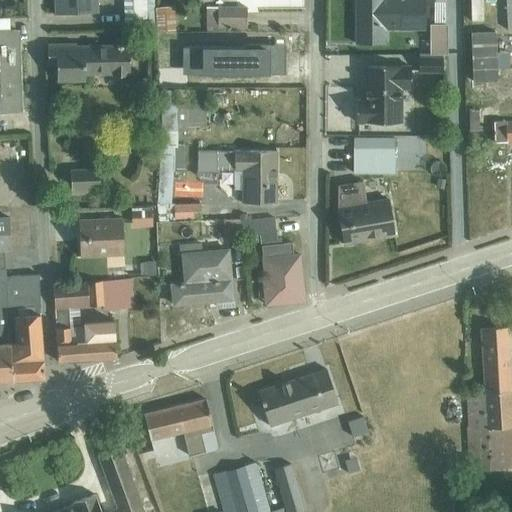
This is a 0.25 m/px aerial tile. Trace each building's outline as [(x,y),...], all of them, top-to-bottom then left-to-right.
[(55,0),(56,14),(99,12),(98,0),(55,0)] [(155,23),(154,0),(123,0),(124,25),(155,23)] [(425,29),(425,0),(355,0),(356,42),(387,42),(387,29),(425,29)] [(175,6),(158,6),(158,32),(176,32),(175,6)] [(247,26),(247,6),(206,6),(206,31),(230,31),(230,27),(247,26)] [(0,111),(22,110),(19,30),(10,30),(10,16),(0,16),(0,111)] [(48,44),(49,67),(57,67),(57,79),(86,79),(86,74),(131,74),(130,43),(76,45),(76,43),(48,44)] [(286,44),(272,45),(272,72),(286,72),(286,44)] [(184,73),(272,72),(272,45),(184,46),(184,73)] [(444,57),(419,56),(419,70),(443,71),(444,57)] [(411,89),(411,64),(365,65),(365,99),(357,99),(357,121),(402,121),(403,89),(411,89)] [(158,80),(159,147),(175,147),(178,146),(178,136),(187,126),(206,126),(206,106),(224,105),(223,92),(206,93),(206,90),(187,90),(187,89),(166,88),(166,80),(158,80)] [(499,96),(488,97),(489,107),(499,106),(499,96)] [(470,97),(471,107),(479,107),(489,107),(488,97),(470,97)] [(484,143),(484,132),(480,132),(479,107),(471,107),(470,107),(470,132),(468,132),(468,143),(484,143)] [(494,142),(511,141),(511,121),(494,122),(494,142)] [(354,137),(354,147),(395,148),(395,137),(354,137)] [(172,203),(175,147),(159,147),(160,220),(169,220),(169,219),(175,220),(175,219),(201,218),(201,203),(172,203)] [(354,172),(394,173),(395,148),(354,147),(354,172)] [(242,189),(242,202),(277,202),(277,150),(198,149),(198,176),(217,176),(217,169),(234,169),(234,188),(242,189)] [(70,169),(71,194),(104,193),(103,168),(70,169)] [(363,180),(338,184),(337,207),(343,243),(395,234),(389,198),(367,202),(363,180)] [(152,207),(131,207),(132,228),(148,227),(148,225),(152,225),(152,207)] [(0,249),(5,250),(12,249),(10,217),(0,217),(0,249)] [(266,304),(305,300),(300,253),(294,254),(291,228),(276,230),(275,217),(240,219),(242,235),(251,235),(252,242),(260,241),(266,304)] [(79,220),(81,255),(124,253),(123,218),(79,220)] [(242,235),(240,219),(223,220),(225,242),(242,241),(242,235)] [(170,282),(173,306),(216,302),(216,308),(235,306),(230,248),(203,250),(202,242),(179,244),(180,254),(181,254),(184,281),(170,282)] [(0,379),(13,379),(6,276),(6,270),(0,270),(0,379)] [(13,379),(45,377),(40,306),(41,306),(39,273),(6,276),(13,379)] [(53,284),(58,360),(117,356),(114,319),(81,324),(70,325),(69,307),(80,307),(103,305),(103,308),(134,307),(133,278),(53,284)] [(81,324),(80,307),(69,307),(70,325),(81,324)] [(469,470),(511,468),(511,383),(509,326),(480,328),(484,393),(467,394),(468,426),(466,426),(469,470)] [(258,390),(270,426),(338,403),(326,367),(258,390)] [(202,433),(214,430),(205,398),(144,413),(150,440),(183,432),(188,455),(205,451),(202,433)] [(363,415),(347,420),(352,437),(369,431),(363,415)] [(98,453),(117,507),(103,511),(96,493),(72,502),(73,504),(52,511),(145,511),(121,445),(98,453)] [(213,474),(223,511),(270,511),(256,462),(213,474)] [(290,463),(273,468),(286,511),(291,511),(304,508),(290,463)]
